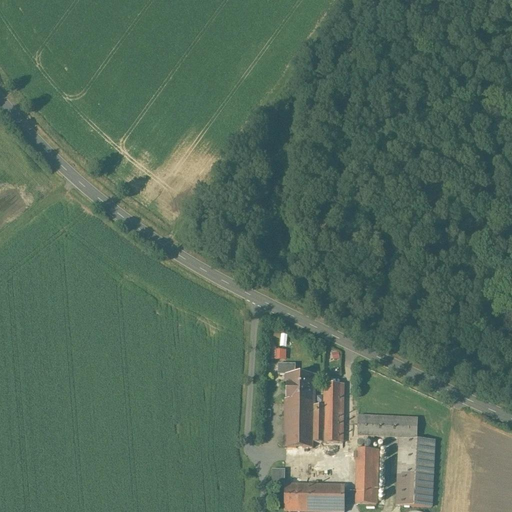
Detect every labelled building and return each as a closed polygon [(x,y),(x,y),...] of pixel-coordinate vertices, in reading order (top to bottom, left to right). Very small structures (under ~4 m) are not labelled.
[(274,350),(273,361),(290,361),(290,350),(274,350)] [(287,376),(295,376),(295,366),(278,365),(278,376),(287,376)] [(287,376),(286,405),(313,406),(314,376),(295,376),(287,376)] [(313,406),(286,405),(285,449),(313,450),(313,444),(340,444),(342,386),(325,385),(324,408),(313,407),(313,406)] [(417,421),(358,418),(357,437),(384,439),(384,442),(389,442),(390,439),(417,440),(417,421)] [(417,442),(399,441),(397,507),(431,509),(434,443),(417,442)] [(378,451),(357,451),(356,505),(376,505),(378,451)] [(272,487),(285,487),(285,471),(273,470),(272,487)] [(285,487),(284,511),(344,511),(345,488),(285,487)]
